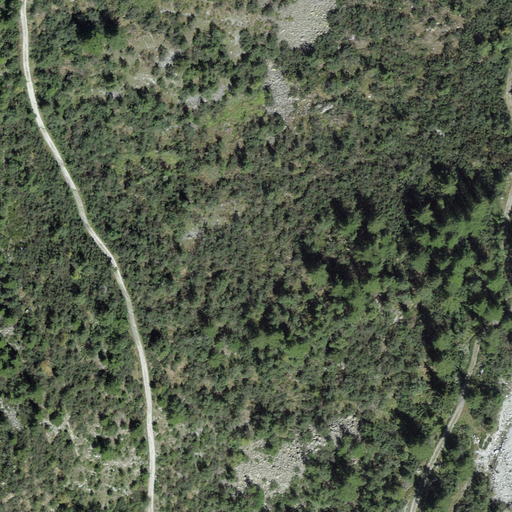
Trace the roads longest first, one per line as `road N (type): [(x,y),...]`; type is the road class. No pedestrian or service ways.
road 1 (track): [(151,511),(135,316),(117,259),(93,234),(76,185),(41,129),(25,0)]
road 2 (track): [(511,306),(479,342),(465,395),(413,511)]
